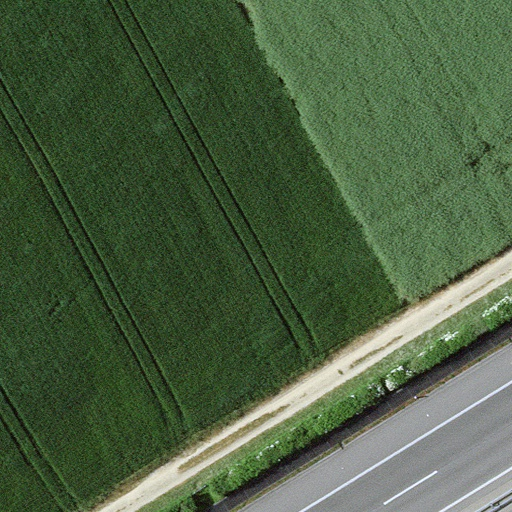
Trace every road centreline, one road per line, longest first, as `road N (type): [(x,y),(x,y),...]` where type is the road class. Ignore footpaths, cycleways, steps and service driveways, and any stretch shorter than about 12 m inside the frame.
road 1 (track): [(511,262),(109,511)]
road 2 (motorway): [(511,424),(370,511)]
